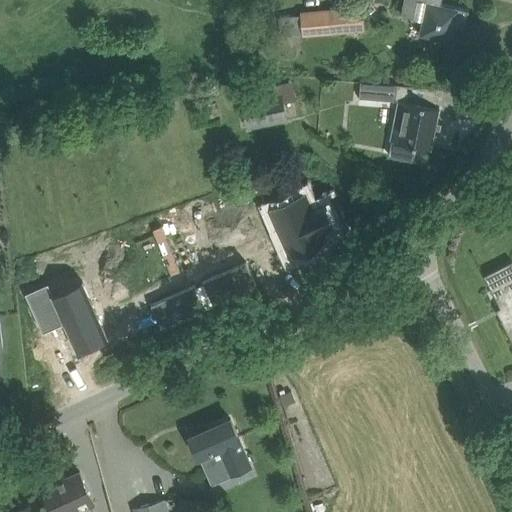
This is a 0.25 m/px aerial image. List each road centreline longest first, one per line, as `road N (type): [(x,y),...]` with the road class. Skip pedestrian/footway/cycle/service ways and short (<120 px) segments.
road 1 (residential): [(0,446),(412,247)]
road 2 (residential): [(511,436),(412,247)]
road 3 (residential): [(412,247),(483,169),(511,116)]
